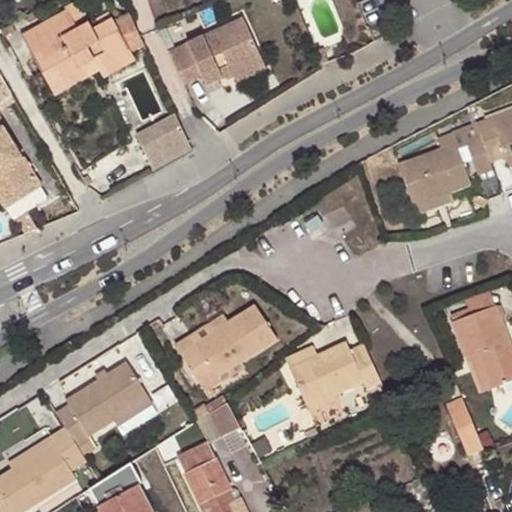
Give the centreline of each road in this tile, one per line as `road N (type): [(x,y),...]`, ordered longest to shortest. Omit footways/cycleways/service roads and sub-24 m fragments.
road 1 (tertiary): [(511,32),(0,314)]
road 2 (residential): [(0,414),(258,251),(379,264),(472,236),(511,239)]
